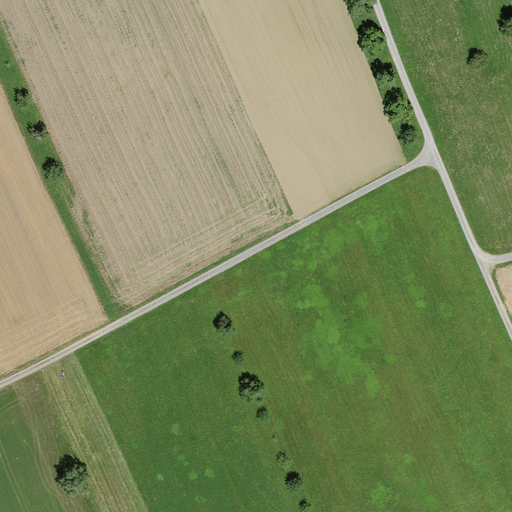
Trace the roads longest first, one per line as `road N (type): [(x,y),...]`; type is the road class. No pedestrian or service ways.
road 1 (track): [(0,384),(435,155)]
road 2 (track): [(511,332),(375,0)]
